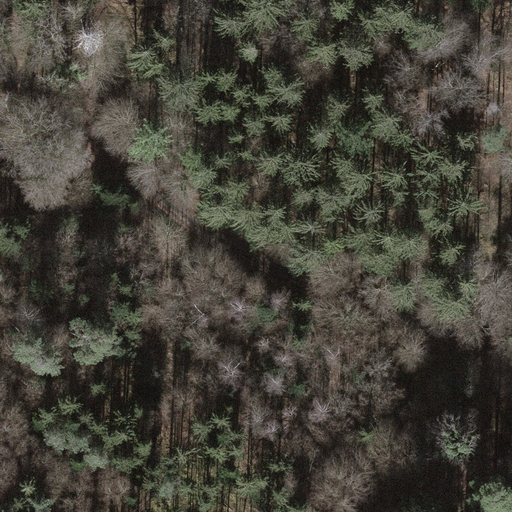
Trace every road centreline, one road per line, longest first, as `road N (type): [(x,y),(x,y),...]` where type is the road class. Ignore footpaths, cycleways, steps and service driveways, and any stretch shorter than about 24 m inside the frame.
road 1 (track): [(511,354),(323,294),(204,236),(90,131),(0,63)]
road 2 (track): [(511,449),(402,511)]
